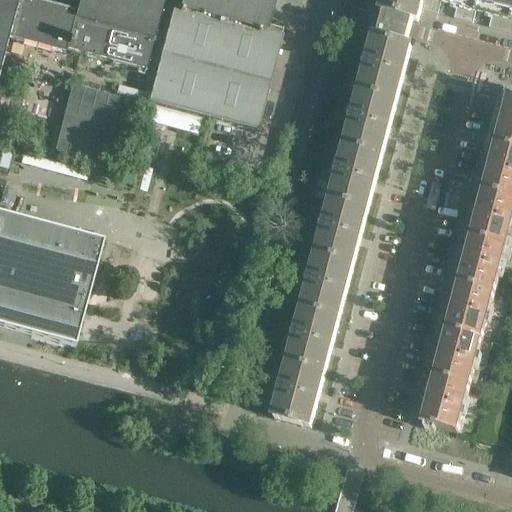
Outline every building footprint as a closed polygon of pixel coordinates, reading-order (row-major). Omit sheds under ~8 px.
[(0,0),(0,71),(8,40),(65,55),(66,51),(147,72),(166,0),(165,0),(79,0),(76,13),(25,0),(0,0)] [(267,27),(274,0),(183,0),(183,4),(175,2),(174,9),(196,14),(197,8),(212,12),(210,18),(282,37),(282,35),(281,35),(282,31),(267,27)] [(411,34),(414,22),(419,24),(421,15),(422,11),(438,15),(441,3),(441,0),(386,0),(386,1),(383,14),(387,15),(383,27),(380,40),(376,39),(361,94),(398,104),(412,49),(407,48),(411,34)] [(511,0),(441,0),(441,3),(458,7),(476,12),(493,17),(511,21),(511,0)] [(473,24),(476,12),(458,7),(455,20),(473,24)] [(257,131),(278,49),(282,37),(210,18),(212,12),(197,8),(196,14),(174,9),(149,103),(210,119),(257,131)] [(511,34),(511,21),(493,17),(490,29),(511,34)] [(122,145),(128,120),(116,117),(121,99),(72,86),(56,152),(104,164),(110,141),(122,145)] [(383,158),(398,104),(361,94),(347,148),(383,158)] [(511,150),(511,99),(498,147),(511,150)] [(511,199),(511,150),(498,147),(486,193),(511,199)] [(369,212),(383,158),(347,148),(333,203),(369,212)] [(508,248),(511,232),(511,199),(486,193),(474,239),(508,248)] [(355,266),(369,212),(333,203),(319,257),(355,266)] [(103,246),(0,218),(0,329),(31,338),(75,350),(77,343),(77,342),(84,314),(103,246)] [(496,295),(508,248),(474,239),(461,286),(496,295)] [(341,321),(355,266),(319,257),(304,311),(341,321)] [(483,341),(496,295),(461,286),(449,332),(483,341)] [(326,375),(341,321),(304,311),(290,365),(326,375)] [(471,388),(483,341),(449,332),(437,379),(471,388)] [(314,421),(321,394),(326,375),(290,365),(276,421),(284,423),(312,430),(312,428),(311,427),(313,421),(314,421)] [(458,435),(471,388),(437,379),(424,426),(458,435)]
